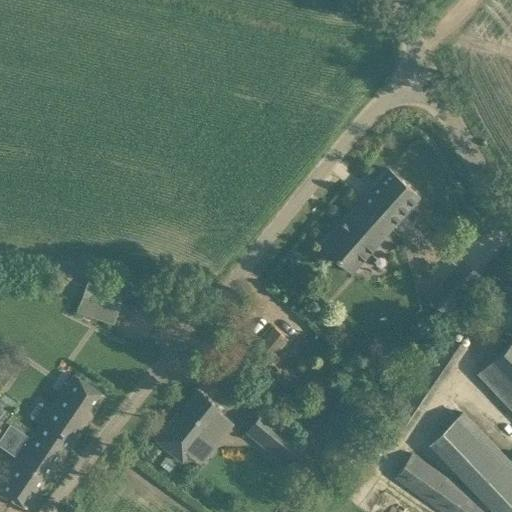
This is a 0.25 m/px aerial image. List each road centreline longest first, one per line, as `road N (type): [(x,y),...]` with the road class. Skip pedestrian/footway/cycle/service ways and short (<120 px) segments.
road 1 (unclassified): [(49,511),(420,67)]
road 2 (unclassified): [(511,225),(420,67)]
